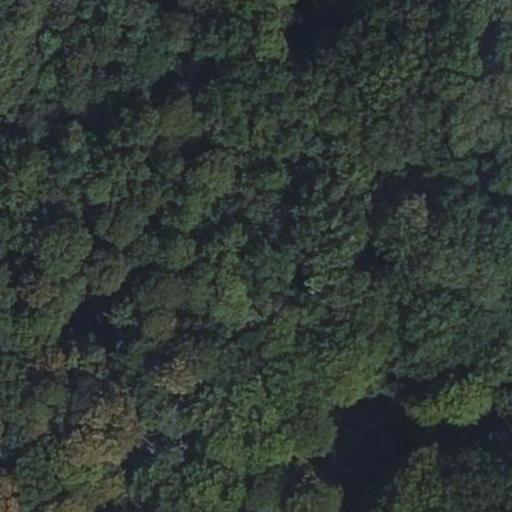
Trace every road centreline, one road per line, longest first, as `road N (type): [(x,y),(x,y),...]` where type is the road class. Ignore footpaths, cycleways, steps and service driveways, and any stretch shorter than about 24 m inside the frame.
road 1 (track): [(284,0),(339,511)]
road 2 (track): [(281,0),(69,282),(0,314)]
